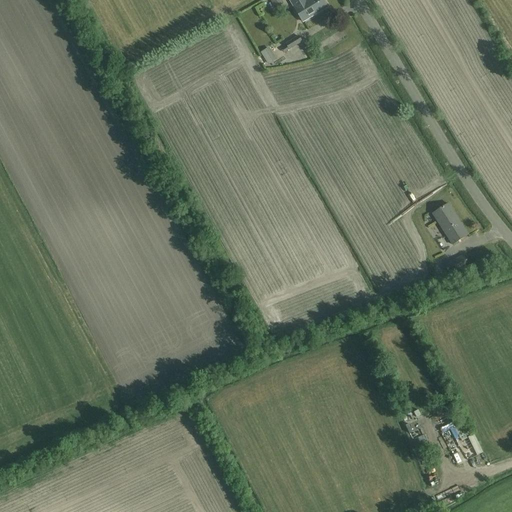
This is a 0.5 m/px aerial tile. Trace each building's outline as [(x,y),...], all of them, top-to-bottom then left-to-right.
[(323,0),(307,0),(306,1),(305,0),(290,0),(295,8),(294,8),(302,22),(327,7),(323,0)] [(298,36),(286,44),(287,46),(282,49),(284,52),(302,42),(298,36)] [(268,63),(275,60),(268,48),(262,52),(268,63)] [(468,235),(448,204),(432,214),(452,245),(468,235)] [(464,255),(445,264),(449,274),(469,265),(464,255)] [(474,434),(468,437),(477,455),(483,452),(474,434)]
